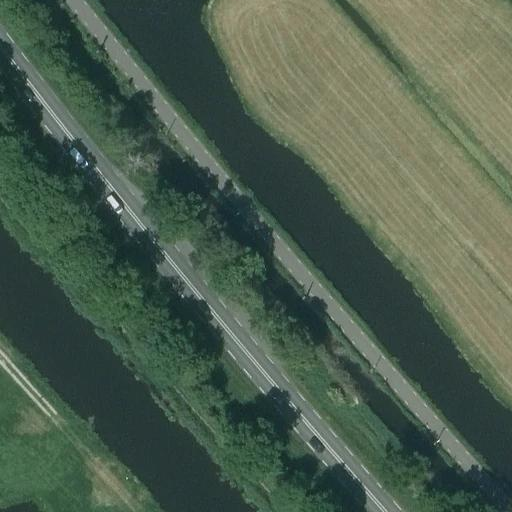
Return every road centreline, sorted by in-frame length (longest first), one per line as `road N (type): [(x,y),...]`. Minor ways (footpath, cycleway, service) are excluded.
road 1 (unclassified): [(73,0),(274,247),(509,511)]
road 2 (primary): [(384,511),(0,49)]
